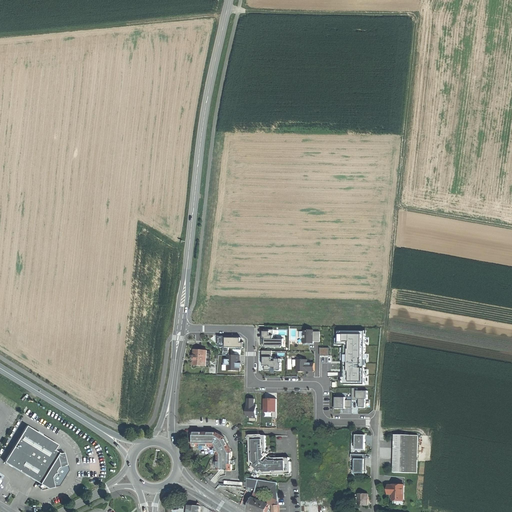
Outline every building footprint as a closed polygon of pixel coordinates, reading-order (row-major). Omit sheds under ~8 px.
[(265,328),(265,347),(286,347),(286,338),(276,338),(276,328),(265,328)] [(306,329),(306,343),(316,343),(316,340),(321,340),(321,329),(306,329)] [(340,329),(340,345),(345,344),(345,383),(367,383),(366,329),(340,329)] [(227,337),(227,347),(245,347),(245,342),(240,342),(239,337),(227,337)] [(208,350),(195,349),(195,355),(193,355),(192,358),(193,358),(194,358),(194,361),(194,365),(206,366),(208,350)] [(263,358),(266,358),(266,369),(283,369),(283,358),(274,358),(274,350),(263,350),(263,358)] [(229,355),(229,370),(245,370),(245,355),(229,355)] [(299,358),(299,371),(316,371),(316,362),(310,362),(310,358),(299,358)] [(370,387),(354,387),(354,399),(359,399),(360,408),(366,408),(366,398),(370,398),(370,387)] [(259,397),(250,397),(250,418),(261,418),(261,406),(258,406),(259,397)] [(281,397),(266,397),(266,411),(280,411),(281,397)] [(336,397),(336,409),(347,408),(347,407),(353,407),(352,399),(346,399),(346,397),(336,397)] [(58,445),(27,426),(14,448),(24,454),(15,469),(27,476),(40,484),(42,490),(54,487),(52,478),(54,474),(57,473),(56,471),(58,468),(68,465),(65,453),(60,454),(55,451),(58,445)] [(194,430),(193,444),(214,445),(216,448),(219,454),(218,469),(233,470),(233,451),(225,435),(218,431),(194,430)] [(366,450),(366,435),(356,434),(356,441),(355,441),(355,447),(356,447),(356,449),(361,449),(361,450),(366,450)] [(262,435),(251,435),(251,440),(250,440),(250,448),(251,448),(251,453),(250,453),(251,466),(260,475),(273,475),(273,474),(278,473),(278,474),(286,474),(286,473),(291,473),(291,462),(290,462),(290,458),(273,458),(271,457),(269,459),(268,457),(267,456),(268,454),(267,452),(266,436),(262,436),(262,435)] [(410,435),(395,435),(394,472),(409,473),(410,435)] [(418,435),(410,435),(409,473),(417,473),(418,435)] [(14,448),(5,462),(15,469),(24,454),(14,448)] [(366,472),(367,454),(351,454),(351,459),(355,459),(354,472),(366,472)] [(217,489),(226,497),(230,492),(220,484),(217,489)] [(394,486),(389,486),(389,491),(393,491),(393,494),(393,499),(404,499),(405,485),(394,485),(394,486)] [(368,494),(359,494),(358,505),(368,505),(368,500),(368,494)] [(266,511),(270,505),(253,498),(249,509),(256,511),(266,511)]
